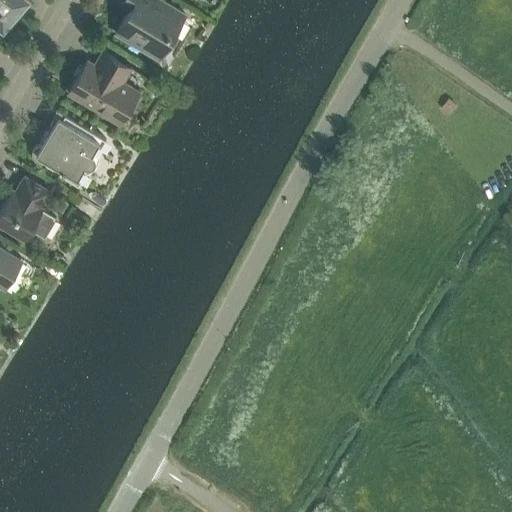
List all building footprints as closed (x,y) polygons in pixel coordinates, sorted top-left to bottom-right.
[(0,0),(0,24),(1,24),(3,26),(25,0),(0,0)] [(115,31),(159,57),(185,13),(163,0),(122,0),(121,3),(130,7),(115,31)] [(140,90),(132,86),(123,80),(131,66),(103,49),(95,63),(88,59),(68,91),(121,123),(140,90)] [(448,98),(438,111),(446,117),(455,104),(448,98)] [(32,149),(32,150),(32,152),(32,153),(32,155),(33,157),(34,158),(35,159),(37,160),(38,160),(39,160),(49,159),(62,167),(59,172),(78,183),(86,171),(91,169),(95,165),(97,160),(99,155),(98,150),(106,137),(57,108),(47,132),(47,133),(41,144),(38,144),(36,144),(35,145),(34,146),(33,147),(33,148),(32,149)] [(54,215),(41,207),(42,207),(40,206),(50,190),(24,174),(15,191),(12,189),(0,208),(0,221),(24,236),(29,227),(44,236),(55,219),(53,218),(54,215)] [(67,202),(58,197),(53,206),(62,211),(67,202)] [(0,283),(4,287),(21,259),(0,245),(0,283)]
